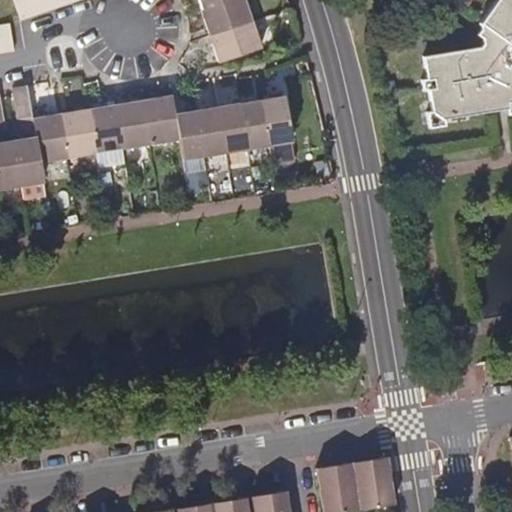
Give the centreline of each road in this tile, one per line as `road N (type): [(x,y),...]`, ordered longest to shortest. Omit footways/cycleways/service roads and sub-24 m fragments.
road 1 (residential): [(290,443),(0,490)]
road 2 (residential): [(451,416),(290,443)]
road 3 (residential): [(0,63),(31,56),(47,34),(102,18),(128,34)]
